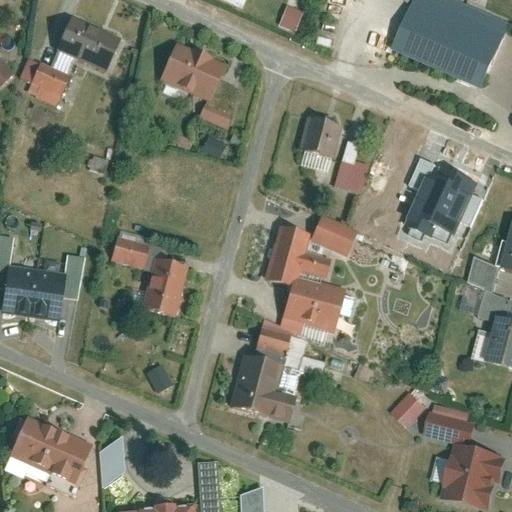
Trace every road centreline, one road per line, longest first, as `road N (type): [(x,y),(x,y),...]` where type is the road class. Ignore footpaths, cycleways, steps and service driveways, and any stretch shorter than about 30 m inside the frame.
road 1 (residential): [(288,60),(179,431)]
road 2 (residential): [(288,60),(511,161)]
road 3 (residential): [(179,431),(367,511)]
road 4 (residential): [(0,351),(179,431)]
road 5 (residential): [(152,0),(288,60)]
